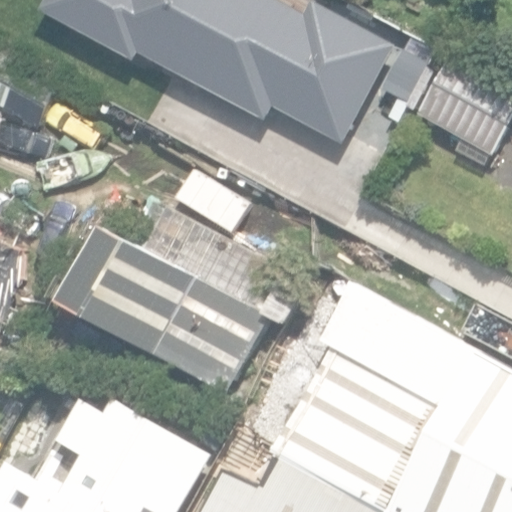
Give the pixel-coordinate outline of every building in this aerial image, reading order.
[(309,75),(403,122),(432,64),(338,17),(309,75)] [(426,114),(501,156),(511,136),(511,83),(460,54),(426,114)] [(371,152),(382,124),(342,109),(331,136),(371,152)] [(235,396),(277,317),(99,222),(57,300),(235,396)] [(0,366),(38,374),(47,330),(24,325),(40,248),(0,239),(0,366)] [(280,452),(288,457),(395,511),(511,511),(511,365),(363,285),(331,343),(338,347),(280,452)] [(60,511),(182,511),(215,458),(125,405),(121,410),(87,406),(68,438),(96,453),(60,511)] [(395,511),(288,457),(271,488),(232,467),(207,511),(395,511)]
